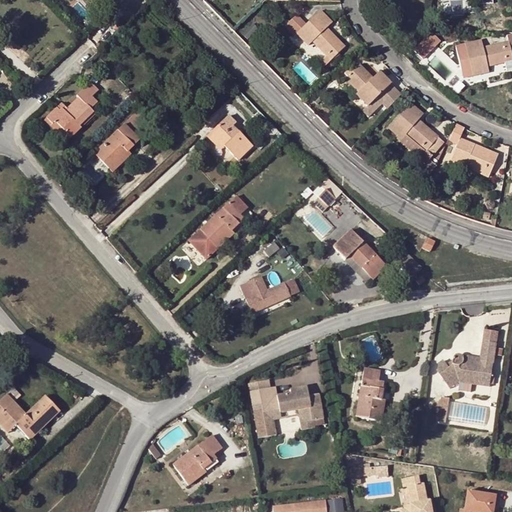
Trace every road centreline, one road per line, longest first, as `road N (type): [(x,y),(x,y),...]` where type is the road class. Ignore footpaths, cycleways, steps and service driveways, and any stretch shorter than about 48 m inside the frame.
road 1 (residential): [(511,249),(470,245),(373,201),(173,0)]
road 2 (residential): [(511,292),(364,316),(232,369),(197,369)]
road 3 (residential): [(197,369),(0,136)]
road 4 (residential): [(358,0),(369,31),(423,88),(475,130),(511,146)]
road 5 (residential): [(0,316),(38,351),(156,415)]
road 6 (residential): [(90,41),(0,129)]
